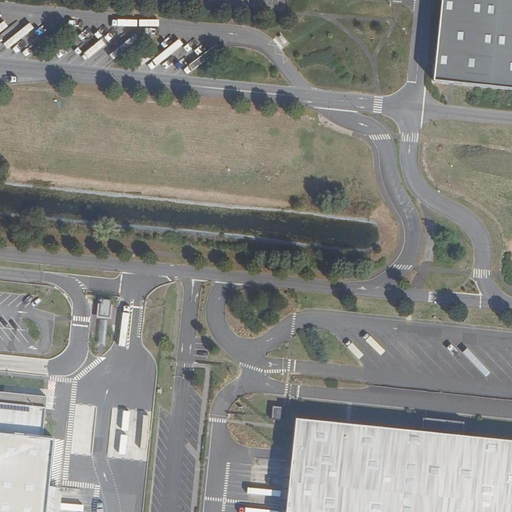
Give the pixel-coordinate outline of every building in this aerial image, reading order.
[(511,85),(511,0),(457,0),(449,79),(511,85)] [(108,315),(110,299),(100,298),(98,314),(108,315)] [(0,511),(46,511),(58,391),(0,384),(0,511)] [(285,425),(286,404),(269,403),(268,424),(285,425)] [(511,511),(511,442),(463,438),(464,423),(424,419),(422,433),(295,420),(285,511),(511,511)]
